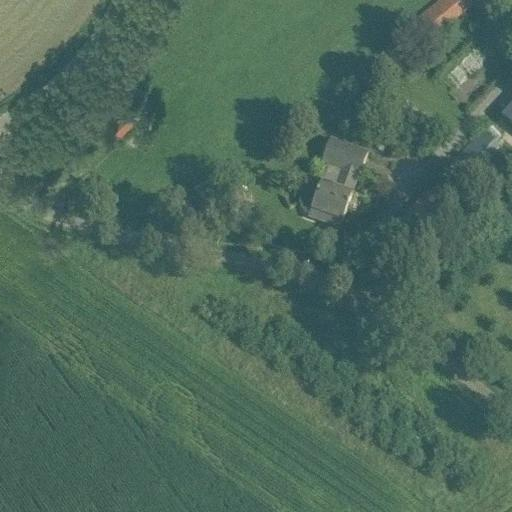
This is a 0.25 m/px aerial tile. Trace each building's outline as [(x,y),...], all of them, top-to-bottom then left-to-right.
[(484,0),(443,0),(416,21),(432,41),(484,0)] [(119,133),(134,118),(124,108),(109,122),(119,133)] [(485,134),(460,162),(451,173),(465,187),(500,148),(485,134)] [(367,156),(330,141),(321,164),(327,166),(316,196),(309,193),(302,197),(299,205),(303,211),(310,214),(308,220),(339,232),(342,224),(342,225),(343,223),(342,223),(349,204),(352,197),(350,197),(358,178),(359,178),(367,156)] [(386,290),(400,275),(467,201),(442,179),(361,267),(386,290)]
